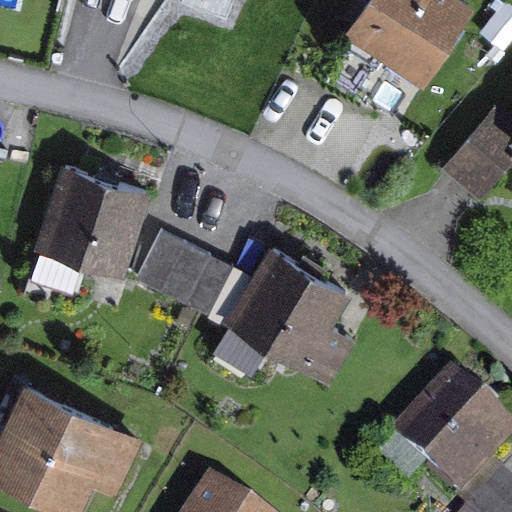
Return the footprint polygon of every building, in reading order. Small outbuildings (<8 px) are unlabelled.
[(475,1),(472,0),(362,0),(342,34),(423,84),(475,1)] [(487,198),(511,166),(511,142),(509,140),(511,136),(511,112),(499,102),(448,168),(487,198)] [(127,272),(154,187),(65,158),(38,243),(127,272)] [(143,274),(228,317),(256,269),(168,225),(143,274)] [(338,322),(356,290),(273,241),(256,269),(228,317),(335,381),(362,336),(338,322)] [(500,458),(511,444),(511,420),(454,369),(394,436),(464,498),(500,458)] [(147,432),(24,376),(0,427),(0,476),(77,511),(79,511),(95,478),(120,490),(147,432)] [(511,511),(511,469),(500,458),(464,498),(479,511),(511,511)] [(262,511),(210,477),(186,511),(262,511)]
